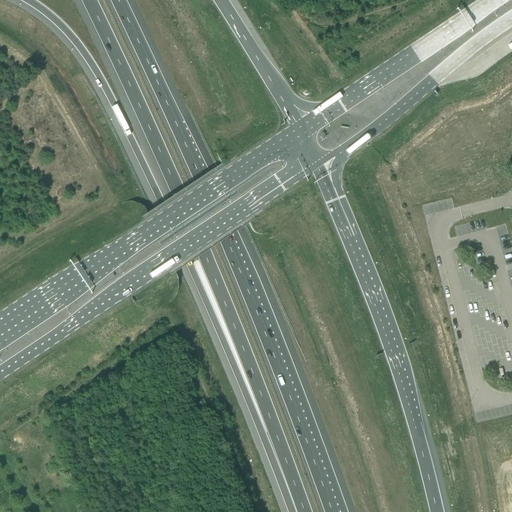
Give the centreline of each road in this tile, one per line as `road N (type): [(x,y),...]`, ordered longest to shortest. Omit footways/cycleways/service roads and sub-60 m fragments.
road 1 (motorway): [(23,0),(62,29),(93,68),(292,511)]
road 2 (motorway): [(88,0),(208,269),(302,511)]
road 3 (motorway): [(330,511),(253,301),(117,0)]
road 4 (primary): [(0,374),(316,163)]
road 5 (motorway): [(436,511),(396,364),(316,163)]
road 6 (primary): [(300,132),(0,330)]
road 7 (tertiary): [(316,163),(363,138),(511,19)]
road 8 (tertiary): [(497,0),(300,132)]
road 9 (motorway): [(300,132),(221,0)]
